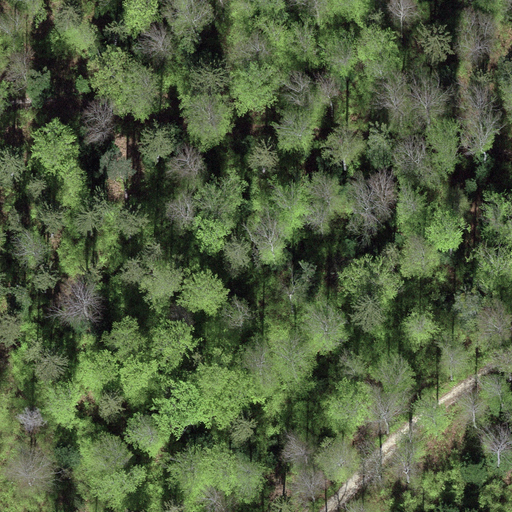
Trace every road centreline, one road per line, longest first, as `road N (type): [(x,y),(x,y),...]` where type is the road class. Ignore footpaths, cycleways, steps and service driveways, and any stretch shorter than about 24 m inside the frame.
road 1 (track): [(511,155),(0,107)]
road 2 (track): [(328,511),(406,431),(511,356)]
